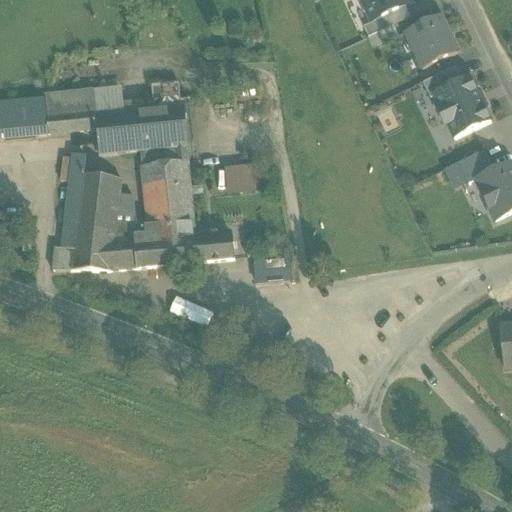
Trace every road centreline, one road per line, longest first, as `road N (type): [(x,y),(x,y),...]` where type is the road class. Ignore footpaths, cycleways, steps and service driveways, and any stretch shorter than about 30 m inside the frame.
road 1 (secondary): [(0,291),(212,370),(357,439)]
road 2 (residential): [(404,343),(511,463)]
road 3 (secondary): [(357,439),(491,511)]
road 4 (residential): [(511,269),(472,288),(404,343)]
